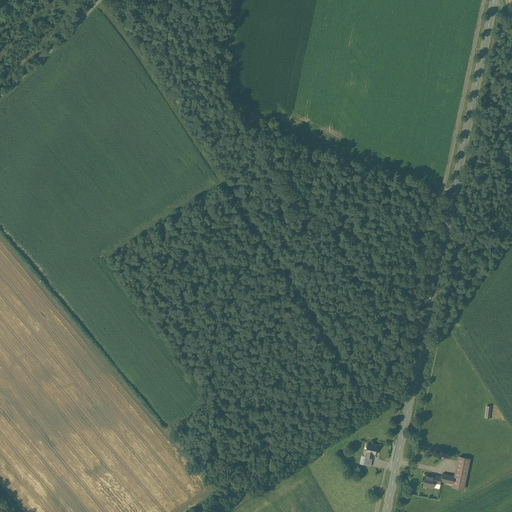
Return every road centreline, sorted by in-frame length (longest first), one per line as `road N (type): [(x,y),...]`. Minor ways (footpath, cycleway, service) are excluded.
road 1 (secondary): [(494,0),(386,511)]
road 2 (track): [(370,405),(266,239),(98,1)]
road 3 (track): [(205,511),(399,388)]
road 4 (unclassified): [(100,0),(0,96)]
